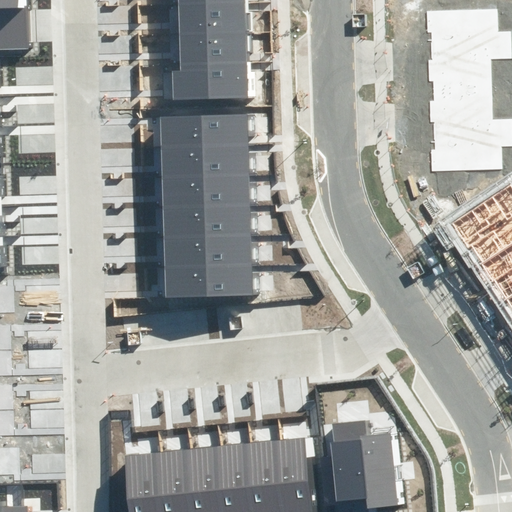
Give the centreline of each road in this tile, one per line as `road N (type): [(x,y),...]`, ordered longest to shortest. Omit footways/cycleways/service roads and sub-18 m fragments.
road 1 (residential): [(75,0),(88,378)]
road 2 (residential): [(401,320),(351,240),(333,179),(328,0)]
road 3 (residential): [(88,378),(334,351),(401,320)]
road 4 (residential): [(493,511),(490,476),(470,427),(401,320)]
road 5 (residential): [(88,378),(91,511)]
